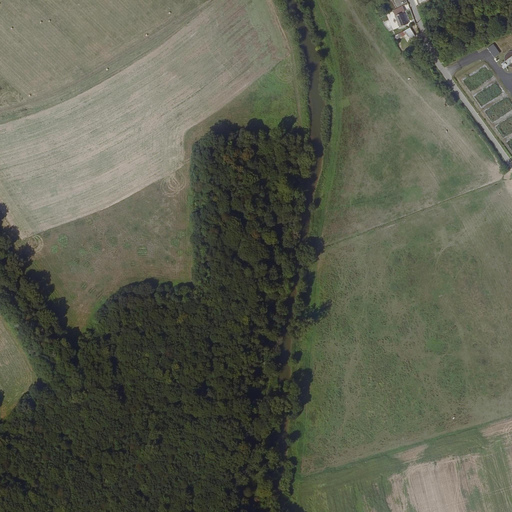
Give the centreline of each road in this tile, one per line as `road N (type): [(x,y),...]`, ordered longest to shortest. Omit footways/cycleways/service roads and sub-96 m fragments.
road 1 (track): [(0,109),(36,100),(210,0)]
road 2 (unclassified): [(511,162),(448,78),(411,0)]
